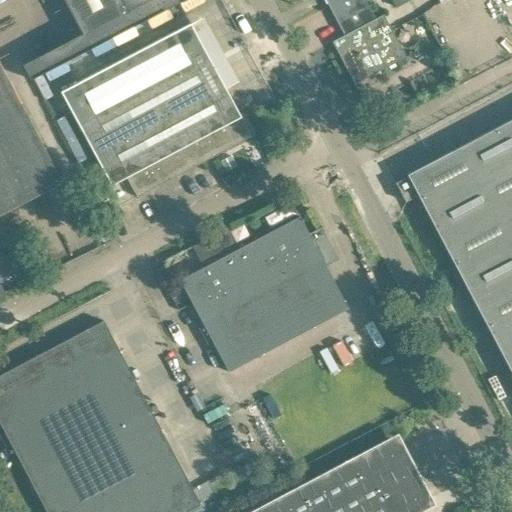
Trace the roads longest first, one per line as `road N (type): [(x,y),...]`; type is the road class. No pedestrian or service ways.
road 1 (unclassified): [(0,321),(335,145)]
road 2 (unclassified): [(511,474),(335,145)]
road 3 (unclassified): [(335,145),(263,0)]
